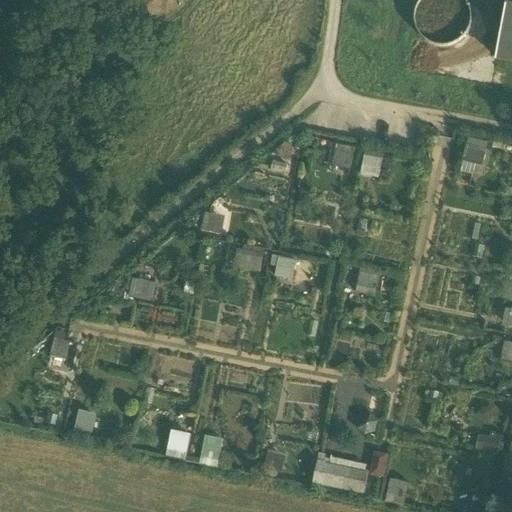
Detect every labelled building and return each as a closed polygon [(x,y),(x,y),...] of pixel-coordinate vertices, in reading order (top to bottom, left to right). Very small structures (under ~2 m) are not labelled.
[(422,0),(421,1),(418,5),(416,9),(415,12),(414,15),(414,20),(414,24),(415,27),(416,30),(418,35),(421,38),(423,41),(426,43),(429,45),(432,47),(438,48),(443,49),(448,48),(452,47),(456,45),(460,43),(463,40),(466,37),(467,35),(469,32),(470,29),(471,26),(471,23),(471,20),(471,17),(471,14),(470,12),(469,9),(468,6),(466,4),(464,1),(463,0),(422,0)] [(511,0),(508,0),(496,59),(511,62),(511,0)] [(485,151),(467,147),(466,156),(483,160),(485,151)] [(353,156),(336,152),(334,161),(352,165),(353,156)] [(382,162),(365,159),(363,167),(380,171),(382,162)] [(220,218),(211,216),(208,233),(216,235),(220,218)] [(261,273),(264,253),(237,249),(233,268),(261,273)] [(297,264),(280,260),(278,269),(295,273),(297,264)] [(357,286),(374,291),(378,274),(362,270),(357,286)] [(147,284),(139,283),(136,300),(144,302),(147,284)] [(65,343),(56,341),(51,358),(60,360),(65,343)] [(92,425),(75,421),(73,429),(90,433),(92,425)] [(502,438),(493,436),(490,452),(498,454),(502,438)] [(187,445),(169,441),(168,449),(185,453),(187,445)] [(221,451),(203,448),(202,456),(219,460),(221,451)] [(387,478),(389,454),(373,452),(371,477),(387,478)] [(284,464),(266,460),(264,469),(282,473),(284,464)] [(313,484),(363,495),(368,475),(317,464),(313,484)] [(407,489),(390,486),(388,495),(405,498),(407,489)]
